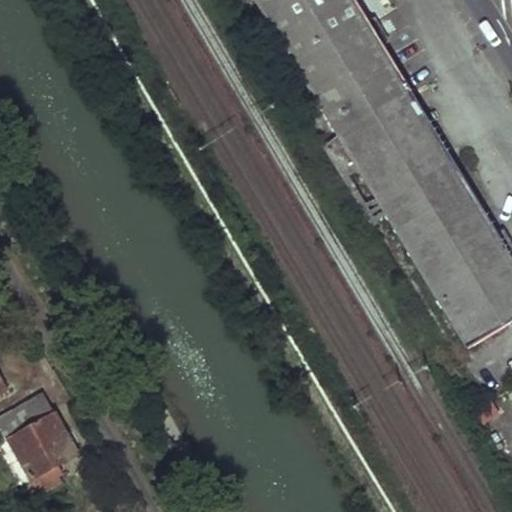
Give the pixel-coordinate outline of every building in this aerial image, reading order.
[(414,96),(355,0),(234,0),(325,150),(414,96)] [(511,257),(414,96),(325,150),(346,183),(362,173),(389,218),(373,227),(438,334),(453,324),(469,350),(511,324),(511,257)] [(362,173),(346,183),(373,227),(389,218),(362,173)] [(38,399),(0,420),(0,428),(7,442),(49,417),(38,399)] [(49,417),(7,442),(37,496),(60,483),(51,470),(77,456),(53,415),(49,417)]
